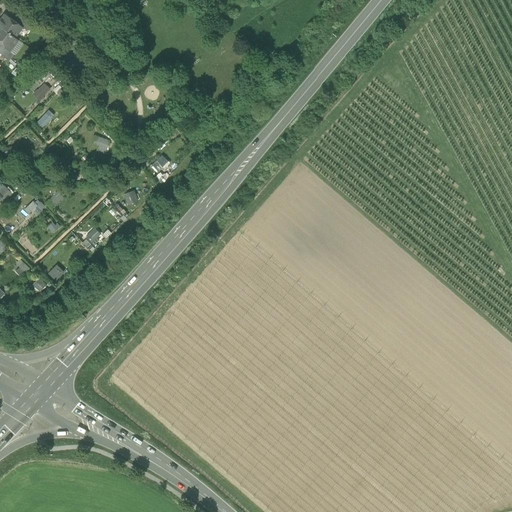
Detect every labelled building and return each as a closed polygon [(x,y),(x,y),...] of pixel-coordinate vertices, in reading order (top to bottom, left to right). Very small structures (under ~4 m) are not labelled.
[(5,14),(0,20),(0,27),(14,38),(14,37),(22,27),(15,22),(5,14)] [(22,27),(26,30),(33,21),(20,15),(15,22),(22,27)] [(17,40),(14,37),(14,38),(0,27),(0,44),(1,45),(9,51),(17,40)] [(0,46),(0,53),(8,61),(14,54),(9,51),(1,45),(0,46)] [(32,93),(39,101),(51,89),(45,82),(32,93)] [(43,127),(50,120),(44,114),(37,121),(43,127)] [(95,135),(92,142),(107,148),(110,141),(95,135)] [(151,164),(158,171),(169,162),(162,154),(151,164)] [(0,184),(0,193),(7,200),(13,194),(2,183),(0,184)] [(124,193),(127,205),(138,202),(135,190),(124,193)] [(52,194),(53,202),(62,200),(60,193),(52,194)] [(33,201),(24,209),(29,213),(37,205),(33,201)] [(40,201),(33,210),(39,214),(45,205),(40,201)] [(52,232),(57,229),(53,223),(48,226),(52,232)] [(96,228),(85,234),(91,245),(102,239),(96,228)] [(14,264),(21,273),(28,268),(21,258),(14,264)] [(56,280),(64,271),(57,264),(48,272),(56,280)]
